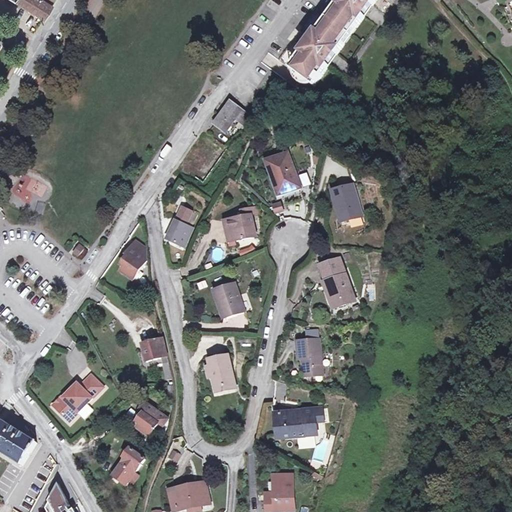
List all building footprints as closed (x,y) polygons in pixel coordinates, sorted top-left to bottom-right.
[(14,0),(14,1),(42,18),(53,0),(14,0)] [(318,0),(312,9),(349,33),(362,14),(360,12),(367,1),(369,3),(371,0),(318,0)] [(335,53),(349,33),(312,9),(276,61),(312,86),(327,64),(326,63),(333,52),(335,53)] [(246,114),(230,102),(214,125),(224,132),(234,117),(241,122),(246,114)] [(251,118),(246,114),(241,122),(246,125),(251,118)] [(299,186),(288,153),(267,161),(272,177),(274,176),(279,192),(299,186)] [(28,203),(33,193),(41,197),(47,185),(20,172),(10,194),(28,203)] [(360,213),(352,184),(330,190),(334,203),(337,203),(341,219),(360,213)] [(178,207),(181,201),(182,198),(169,191),(168,192),(164,201),(178,207)] [(280,200),(270,201),(271,212),(281,211),(280,200)] [(190,215),(181,210),(166,242),(180,249),(183,242),(186,243),(192,231),(190,229),(192,225),(187,222),(190,215)] [(362,218),(360,213),(341,219),(343,224),(362,218)] [(255,236),(249,215),(223,222),(226,232),(230,231),(233,242),(255,236)] [(133,243),(125,256),(126,257),(120,266),(123,268),(120,273),(131,280),(140,266),(145,259),(144,250),(133,243)] [(85,254),(81,251),(76,258),(81,262),(86,254),(85,254)] [(351,290),(339,256),(319,263),(324,279),(328,277),(330,283),(326,284),(323,285),(331,307),(345,302),(342,294),(351,290)] [(225,314),(244,308),(236,281),(214,287),(217,298),(220,298),(225,314)] [(354,298),(351,290),(342,294),(345,302),(354,298)] [(161,356),(167,354),(162,338),(158,339),(157,337),(144,340),(145,342),(140,343),(145,360),(161,356)] [(323,372),(319,337),(297,339),(299,358),(303,357),(305,374),(323,372)] [(167,354),(161,356),(166,377),(172,376),(167,354)] [(235,383),(228,354),(208,359),(210,368),(212,377),(215,388),(235,383)] [(69,422),(103,388),(91,375),(80,386),(77,383),(63,398),(61,396),(52,405),(69,422)] [(216,392),(236,386),(235,383),(215,388),(216,392)] [(304,387),(288,384),(285,399),(301,402),(304,387)] [(168,419),(145,402),(140,410),(145,413),(138,423),(141,425),(138,429),(149,437),(158,425),(162,427),(168,419)] [(277,433),(281,436),(317,432),(316,421),(314,407),(303,409),(303,414),(293,415),(292,410),(279,411),(276,415),(277,433)] [(321,407),(314,407),(316,421),(323,420),(321,407)] [(37,443),(0,421),(0,452),(23,466),(37,443)] [(179,457),(183,452),(177,448),(173,453),(179,457)] [(118,480),(125,485),(132,476),(131,476),(134,472),(145,459),(131,449),(124,458),(126,460),(123,464),(121,463),(114,473),(120,477),(118,480)] [(294,506),(293,471),(273,472),(274,488),(274,496),(265,496),(266,507),(294,506)] [(200,502),(209,500),(206,478),(198,479),(188,481),(175,484),(179,506),(189,504),(200,502)] [(79,511),(80,511),(77,507),(70,511),(68,508),(71,506),(59,484),(52,505),(55,511),(79,511)] [(169,485),(173,507),(179,506),(175,484),(169,485)]
